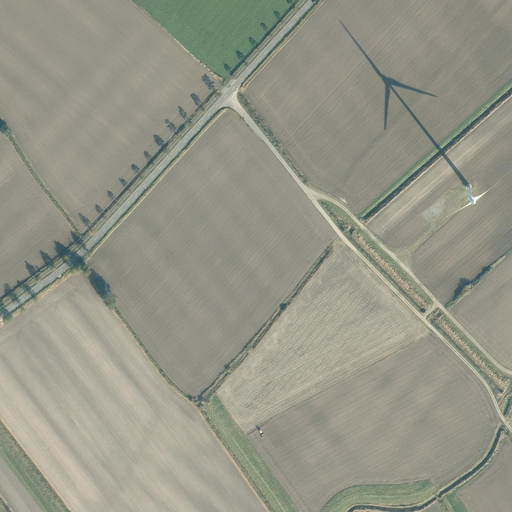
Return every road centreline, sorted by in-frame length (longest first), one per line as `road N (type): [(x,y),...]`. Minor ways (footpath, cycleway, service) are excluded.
road 1 (secondary): [(0,316),(79,255),(313,0)]
road 2 (track): [(231,91),(342,237),(485,384),(511,432)]
road 3 (track): [(307,190),(344,206),(511,373)]
